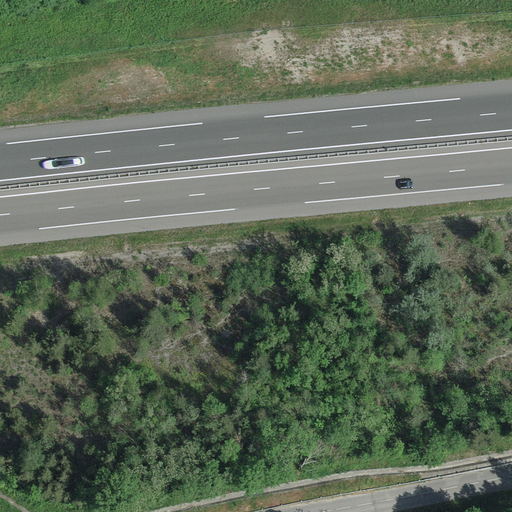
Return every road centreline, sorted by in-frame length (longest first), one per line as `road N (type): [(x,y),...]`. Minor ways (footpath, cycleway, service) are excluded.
road 1 (motorway): [(511,110),(0,160)]
road 2 (motorway): [(0,217),(511,168)]
road 3 (unclassified): [(511,475),(324,511)]
